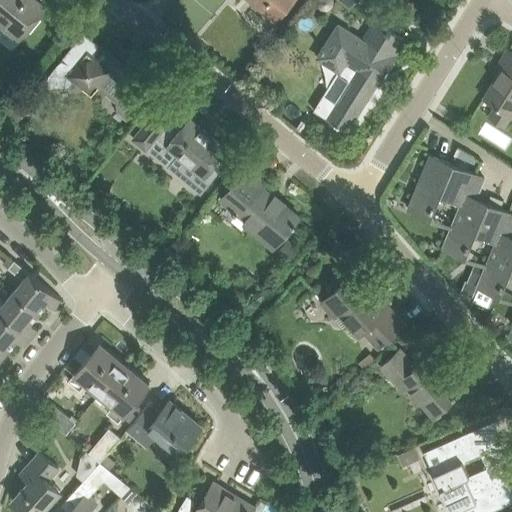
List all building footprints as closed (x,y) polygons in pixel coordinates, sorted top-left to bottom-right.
[(0,0),(0,23),(2,26),(5,22),(21,36),(45,6),(37,0),(0,0)] [(275,21),(292,0),(250,0),(261,9),(275,21)] [(359,0),(341,0),(353,9),(359,0)] [(326,93),(315,110),(347,130),(377,82),(380,83),(396,57),(394,55),(404,39),(375,20),(363,39),(338,24),(318,57),(337,69),(335,74),(350,81),(338,101),(326,93)] [(82,33),(79,37),(42,82),(49,88),(69,86),(75,80),(84,88),(94,83),(117,101),(117,110),(128,119),(150,92),(136,80),(139,76),(100,44),(98,46),(82,33)] [(490,115),(505,125),(511,113),(511,51),(508,49),(500,61),(505,64),(484,96),(497,104),(490,115)] [(8,109),(18,118),(36,99),(26,90),(8,109)] [(133,138),(146,149),(147,148),(200,193),(219,171),(213,166),(227,148),(190,118),(180,130),(156,110),(133,138)] [(459,148),(456,156),(475,164),(477,159),(459,148)] [(434,204),(439,193),(462,203),(475,173),(431,155),(409,208),(427,216),(431,209),(432,210),(435,205),(434,204)] [(277,243),(293,223),(295,224),(296,221),(295,220),(300,215),(263,185),(267,181),(248,165),(221,198),(234,208),(233,209),(236,212),(238,211),(277,243)] [(468,242),(473,232),(497,242),(509,212),(475,197),(483,176),(475,173),(462,203),(444,247),(462,255),(465,248),(467,249),(470,243),(468,242)] [(503,281),(508,270),(511,271),(511,236),(510,236),(511,230),(511,212),(509,212),(497,242),(478,286),(497,293),(500,287),(502,288),(505,282),(503,281)] [(9,255),(3,262),(9,267),(15,259),(9,255)] [(23,280),(14,291),(39,312),(48,302),(56,309),(63,299),(15,259),(9,267),(8,267),(23,280)] [(466,283),(462,295),(472,299),(483,272),(475,268),(468,284),(466,283)] [(352,274),(322,301),(334,315),(339,311),(359,334),(364,330),(379,346),(404,323),(378,295),(374,299),(352,274)] [(0,310),(32,337),(39,329),(31,322),(39,312),(14,291),(4,302),(0,298),(0,310)] [(0,342),(9,349),(17,339),(25,346),(32,337),(0,310),(0,342)] [(0,359),(9,349),(0,342),(0,359)] [(81,389),(87,382),(101,393),(126,362),(101,342),(90,354),(86,360),(83,363),(69,379),(81,389)] [(82,348),(75,357),(83,363),(86,360),(90,354),(82,348)] [(402,380),(433,414),(462,388),(430,353),(416,366),(400,348),(381,366),(397,384),(402,380)] [(118,421),(150,383),(126,362),(101,393),(114,405),(108,412),(118,421)] [(181,451),(202,425),(170,399),(159,412),(149,403),(128,428),(147,444),(157,432),(181,451)] [(52,401),(42,413),(67,434),(77,422),(52,401)] [(110,428),(90,452),(101,461),(102,461),(108,454),(121,438),(110,428)] [(465,433),(447,441),(438,445),(448,467),(436,472),(453,510),(465,505),(467,511),(487,511),(498,507),(511,501),(511,489),(500,462),(511,456),(511,449),(507,440),(497,445),(492,434),(470,444),(465,433)] [(398,454),(403,466),(421,457),(416,446),(398,454)] [(13,498),(28,511),(40,511),(61,490),(49,479),(60,467),(41,450),(27,466),(30,469),(24,475),(30,480),(13,498)] [(70,511),(69,511),(89,511),(98,503),(89,495),(103,479),(111,469),(109,468),(102,461),(101,461),(62,504),(70,511)] [(195,511),(251,511),(252,510),(226,494),(229,490),(214,482),(195,511)] [(188,493),(177,511),(186,511),(195,498),(188,493)]
